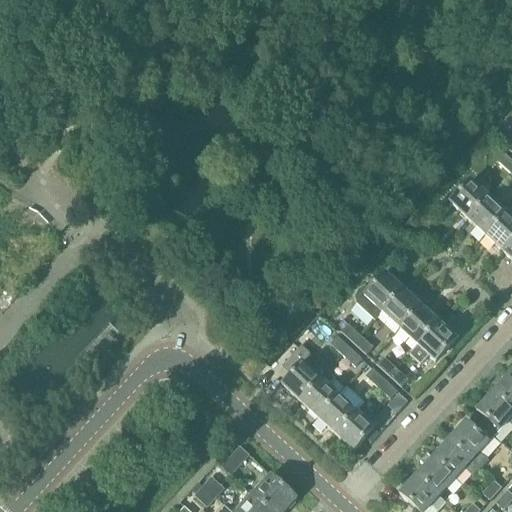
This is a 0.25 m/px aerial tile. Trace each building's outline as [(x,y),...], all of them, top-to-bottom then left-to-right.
[(511,161),(506,156),(500,163),(511,173),(511,161)] [(468,222),(489,199),(472,182),(450,206),(468,222)] [(486,238),(507,215),(489,199),(468,222),(486,238)] [(511,219),(507,215),(486,238),(504,255),(511,245),(511,219)] [(355,297),(357,305),(375,321),(404,290),(386,274),(372,288),(365,287),(359,290),(355,297)] [(379,325),(386,317),(399,329),(421,306),(404,290),(375,321),(379,325)] [(418,346),(439,323),(421,306),(399,329),(418,346)] [(420,366),(429,356),(436,363),(457,339),(439,323),(418,346),(419,347),(410,356),(420,366)] [(347,326),(341,333),(353,344),(360,337),(347,326)] [(365,355),(371,348),(360,337),(353,344),(365,355)] [(336,339),(329,346),(341,357),(348,349),(336,339)] [(300,347),(281,369),(290,377),(281,387),(299,403),(328,372),(320,365),(313,374),(303,365),(311,357),(300,347)] [(354,368),(361,360),(348,349),(341,357),(354,368)] [(384,359),(378,366),(389,377),(396,370),(384,359)] [(401,388),(408,381),(396,370),(389,377),(401,388)] [(373,371),(366,379),(378,390),(385,382),(373,371)] [(316,419),(337,397),(328,388),(336,379),(328,372),(299,403),(316,419)] [(494,394),(511,410),(511,377),(511,376),(494,394)] [(390,400),(397,393),(385,382),(378,390),(390,400)] [(511,410),(494,394),(478,412),(502,433),(509,425),(511,426),(511,410)] [(337,397),(316,419),(335,437),(356,414),(337,397)] [(356,414),(335,437),(352,453),(373,430),(356,414)] [(449,442),(480,471),(482,470),(490,461),(481,453),(489,443),(466,422),(449,442)] [(433,459),(456,480),(466,469),(475,477),(480,471),(449,442),(433,459)] [(231,478),(249,458),(239,449),(221,469),(231,478)] [(456,480),(433,459),(417,476),(440,498),(456,480)] [(419,511),(427,511),(439,499),(440,498),(417,476),(400,495),(419,511)] [(252,497),(268,511),(285,511),(296,501),(269,478),(252,497)] [(202,489),(215,501),(224,491),(211,480),(202,489)] [(489,503),(500,491),(494,485),(482,497),(489,503)] [(215,501),(202,489),(194,499),(207,510),(215,501)] [(502,511),(511,500),(511,498),(507,493),(495,505),(502,511)] [(268,511),(252,497),(237,511),(268,511)]
